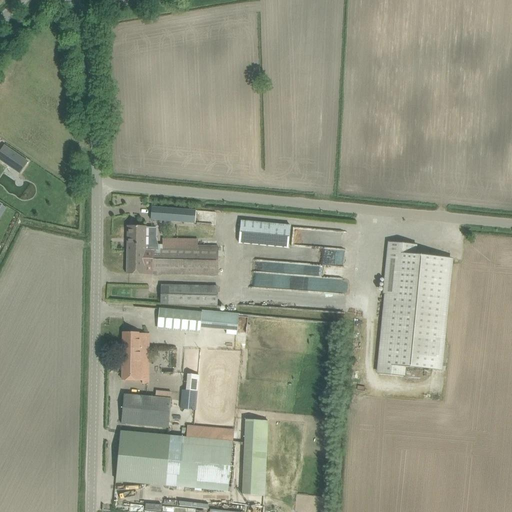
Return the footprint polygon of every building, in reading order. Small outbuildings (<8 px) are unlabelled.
[(0,87),(55,123),(69,103),(14,66),(0,87)] [(28,161),(5,145),(0,151),(0,159),(20,173),(28,161)] [(0,164),(0,194),(51,219),(63,195),(0,164)] [(152,207),(151,219),(195,223),(196,210),(152,207)] [(241,221),(239,243),(288,248),(290,226),(241,221)] [(128,226),(127,274),(157,275),(157,274),(218,275),(218,246),(198,246),(198,239),(163,238),(163,245),(145,244),(146,226),(128,226)] [(291,262),(342,266),(344,250),(323,248),(325,229),(293,227),(291,262)] [(384,294),(377,373),(405,376),(406,367),(443,370),(453,258),(417,255),(418,244),(388,242),(383,294),(384,294)] [(351,278),(283,274),(284,261),(255,259),(254,271),(251,271),(250,288),(350,294),(351,278)] [(161,285),(161,304),(217,305),(218,286),(161,285)] [(159,308),(157,329),(200,333),(202,311),(159,308)] [(354,331),(365,331),(365,317),(354,317),(354,331)] [(149,349),(149,334),(139,334),(139,332),(123,332),(123,348),(143,349),(149,349)] [(148,384),(149,349),(143,349),(123,348),(122,380),(142,381),(142,384),(148,384)] [(195,410),(197,391),(185,390),(182,390),(181,409),(195,410)] [(121,423),(168,428),(172,392),(156,391),(155,397),(124,394),(121,423)] [(242,494),(265,495),(268,422),(245,421),(242,494)] [(187,426),(186,438),(233,442),(234,430),(187,426)] [(163,450),(164,435),(118,432),(115,469),(137,470),(137,467),(146,468),(146,456),(152,456),(152,450),(163,450)]
